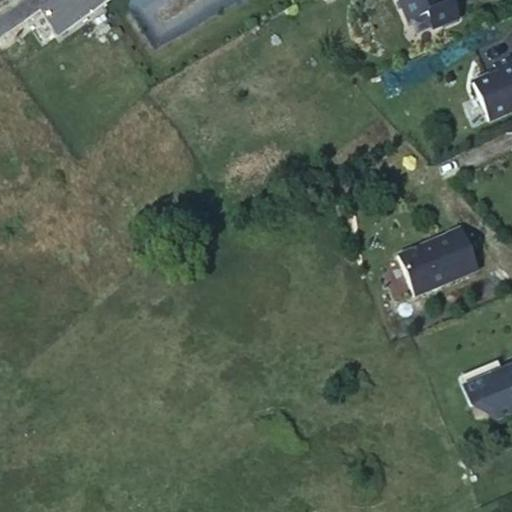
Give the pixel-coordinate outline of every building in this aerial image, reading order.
[(26,0),(14,9),(24,22),(40,10),(54,0),(26,0)] [(58,36),(110,0),(54,0),(40,10),(58,36)] [(399,0),(409,23),(429,14),(436,30),(463,18),(456,2),(454,3),(452,0),(399,0)] [(14,9),(0,18),(0,38),(24,22),(14,9)] [(496,75),(472,86),(488,123),(511,112),(511,64),(511,65),(509,59),(492,67),(496,75)] [(460,229),(397,257),(413,296),(477,268),(460,229)] [(459,381),(462,390),(501,374),(496,365),(459,381)] [(478,406),(492,412),(497,422),(511,415),(511,369),(501,374),(462,390),(471,409),(478,406)]
